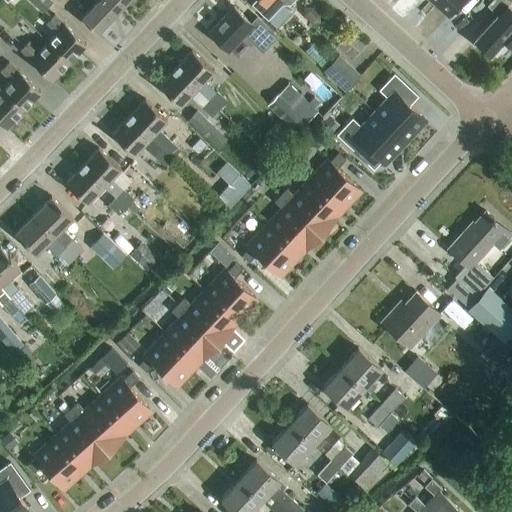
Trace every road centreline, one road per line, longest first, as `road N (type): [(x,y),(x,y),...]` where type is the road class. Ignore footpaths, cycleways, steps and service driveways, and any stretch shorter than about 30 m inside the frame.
road 1 (residential): [(482,118),(118,511)]
road 2 (residential): [(0,192),(185,0)]
road 3 (residential): [(482,118),(352,0)]
